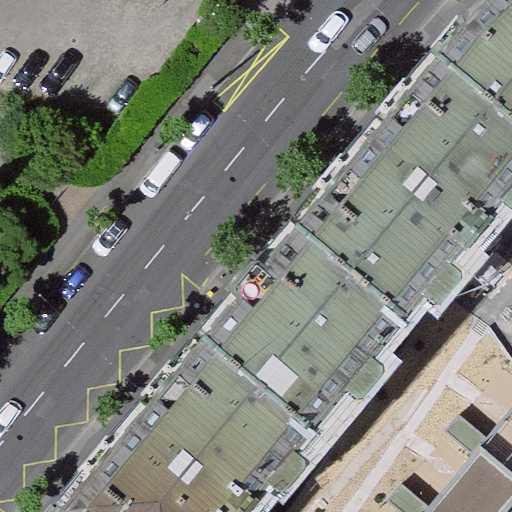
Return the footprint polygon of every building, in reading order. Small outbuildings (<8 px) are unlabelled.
[(511,0),(491,0),(474,16),(452,41),(444,51),(511,108),(511,0)] [(413,316),(511,197),(511,108),(444,51),(300,220),(413,316)] [(413,316),(300,220),(200,338),(315,435),(413,316)] [(200,338),(63,499),(77,511),(250,511),(315,435),(200,338)] [(77,511),(63,499),(52,511),(77,511)]
